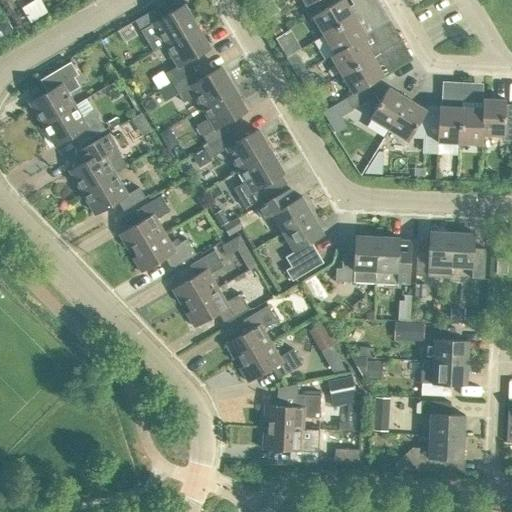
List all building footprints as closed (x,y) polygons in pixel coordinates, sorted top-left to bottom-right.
[(31,19),(48,9),(43,0),(29,0),(23,4),(31,19)] [(308,19),(312,16),(335,3),(332,0),(302,0),(305,5),(301,8),(308,19)] [(312,16),(323,35),(354,17),(354,18),(359,15),(358,15),(379,3),(377,0),(367,0),(355,8),(350,6),(348,7),(343,0),(339,0),(335,3),(312,16)] [(358,15),(359,15),(362,21),(383,9),(379,3),(358,15)] [(158,33),(165,45),(196,26),(184,5),(162,18),(156,8),(134,21),(146,40),(158,33)] [(323,35),(334,53),(334,54),(361,38),(361,39),(365,36),(354,18),(354,17),(323,35)] [(0,25),(0,34),(2,37),(13,31),(7,21),(0,25)] [(165,73),(171,83),(193,71),(187,61),(209,48),(196,26),(165,45),(178,66),(165,73)] [(278,26),(271,29),(276,37),(282,33),(278,26)] [(330,56),(341,75),(401,40),(397,33),(372,47),(367,48),(361,39),(361,38),(334,54),(334,53),(330,56)] [(341,75),(352,94),(371,82),(372,83),(383,76),(377,65),(380,61),(405,46),(401,40),(341,75)] [(284,52),(286,57),(287,56),(300,49),(297,44),(284,52)] [(30,103),(42,124),(74,106),(67,94),(79,87),(74,77),(78,75),(70,62),(44,77),(52,90),(30,103)] [(306,71),(301,63),(293,67),(298,75),(306,71)] [(195,95),(202,107),(233,89),(220,67),(198,80),(193,71),(171,83),(161,90),(166,100),(177,93),(183,103),(195,95)] [(313,83),(306,71),(298,76),(305,88),(313,83)] [(371,82),(352,94),(345,98),(351,109),(378,93),(372,83),(371,82)] [(453,102),(461,102),(462,86),(454,85),(453,102)] [(462,86),(461,102),(469,103),(469,86),(462,86)] [(369,118),(388,129),(407,99),(388,87),(369,118)] [(196,125),(208,145),(229,133),(224,123),(246,110),(233,89),(202,107),(209,118),(196,125)] [(323,101),(319,94),(313,97),(318,105),(323,101)] [(345,98),(322,112),(335,133),(346,127),(340,116),(351,109),(345,98)] [(407,99),(388,129),(407,141),(426,110),(407,99)] [(482,99),(481,108),(482,108),(481,135),(503,136),(503,140),(511,140),(511,104),(505,104),(505,100),(482,99)] [(74,106),(42,124),(55,146),(77,133),(83,143),(104,130),(93,110),(81,118),(74,106)] [(438,106),(437,123),(437,142),(459,143),(460,107),(438,106)] [(482,108),(481,108),(460,107),(459,143),(481,144),(481,135),(482,108)] [(151,130),(140,113),(131,118),(141,136),(151,130)] [(115,118),(107,122),(111,129),(119,124),(115,118)] [(437,142),(437,123),(425,122),(423,153),(436,154),(437,142)] [(226,148),(239,169),(270,151),(257,130),(235,142),(229,133),(208,145),(204,148),(210,158),(226,148)] [(82,192),(114,174),(126,167),(108,135),(86,148),(76,153),(82,163),(70,170),(82,192)] [(270,151),(239,169),(246,181),(233,188),(245,208),(266,195),(260,186),(282,173),(270,151)] [(114,174),(82,192),(95,214),(117,201),(123,211),(144,198),(139,188),(126,195),(114,174)] [(271,214),(282,233),(312,215),(301,196),(296,199),(290,189),(256,209),(262,219),(271,214)] [(131,246),(134,251),(164,233),(156,219),(170,211),(160,195),(140,208),(146,218),(118,234),(127,249),(131,246)] [(221,210),(213,215),(220,226),(228,222),(221,210)] [(312,215),(282,233),(293,252),(285,257),(290,267),(285,270),(292,281),(323,262),(311,242),(324,234),(312,215)] [(237,217),(222,226),(229,236),(243,227),(237,217)] [(450,277),(451,267),(450,267),(451,232),(429,231),(428,246),(416,245),(415,275),(450,277)] [(450,267),(451,267),(471,268),(471,278),(483,279),(485,249),(473,248),(474,233),(451,232),(450,267)] [(164,233),(134,251),(136,256),(132,258),(141,273),(168,256),(174,267),(195,254),(186,239),(179,243),(177,239),(170,243),(164,233)] [(256,265),(239,235),(221,246),(226,256),(237,250),(248,270),(256,265)] [(335,281),(375,283),(377,236),(355,235),(354,250),(342,250),(341,268),(335,268),(335,281)] [(377,236),(375,283),(397,285),(397,283),(409,283),(411,242),(399,242),(399,237),(377,236)] [(184,301),(187,306),(217,288),(209,274),(223,266),(214,250),(193,263),(199,273),(171,289),(180,304),(184,301)] [(495,274),(506,274),(507,259),(496,258),(495,274)] [(414,284),(413,297),(424,297),(425,284),(414,284)] [(217,288),(187,306),(190,311),(186,313),(194,328),(221,311),(228,322),(248,309),(239,294),(225,302),(217,288)] [(397,336),(425,336),(425,316),(410,316),(410,296),(398,296),(397,336)] [(237,356),(240,361),(270,343),(262,329),(276,321),(267,305),(246,318),(252,328),(225,344),(233,359),(237,356)] [(450,308),(449,321),(463,322),(464,309),(450,308)] [(317,322),(309,328),(322,343),(329,337),(317,322)] [(433,339),(432,361),(467,363),(468,341),(453,340),(454,328),(429,327),(428,339),(433,339)] [(270,343),(240,361),(243,366),(239,368),(247,382),(275,366),(281,377),(302,364),(292,349),(279,357),(270,343)] [(350,357),(363,380),(381,381),(382,362),(367,361),(367,357),(350,357)] [(467,363),(432,361),(431,383),(421,382),(420,395),(450,396),(451,384),(466,385),(467,363)] [(351,377),(327,382),(330,394),(343,391),(345,397),(355,395),(351,377)] [(268,422),(267,427),(303,429),(303,417),(319,418),(320,396),(296,394),(296,406),(264,405),(263,422),(268,422)] [(372,431),(387,432),(390,399),(374,398),(372,431)] [(429,414),(428,436),(463,437),(464,415),(449,414),(450,402),(420,401),(419,413),(429,414)] [(303,429),(267,427),(267,433),(262,432),(262,449),(293,451),(293,463),(317,464),(318,446),(302,445),(303,429)] [(463,437),(428,436),(427,448),(417,448),(416,469),(446,471),(447,459),(462,460),(463,437)] [(335,451),(335,464),(343,464),(344,451),(335,451)] [(372,467),(386,468),(386,458),(373,457),(372,467)]
